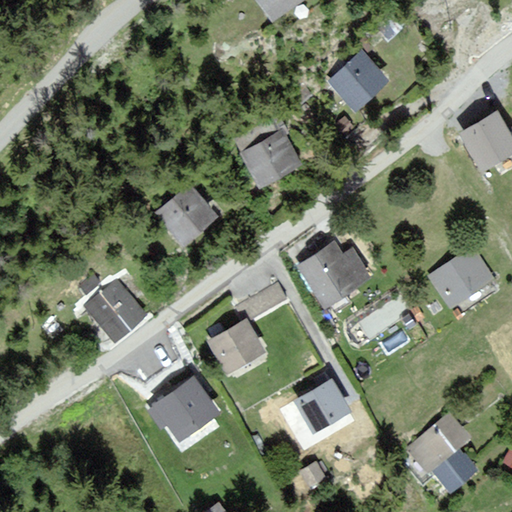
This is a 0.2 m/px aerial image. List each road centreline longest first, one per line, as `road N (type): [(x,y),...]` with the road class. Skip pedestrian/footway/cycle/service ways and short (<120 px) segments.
road 1 (residential): [(511,46),(425,130),(0,434)]
road 2 (tertiary): [(0,144),(134,0)]
